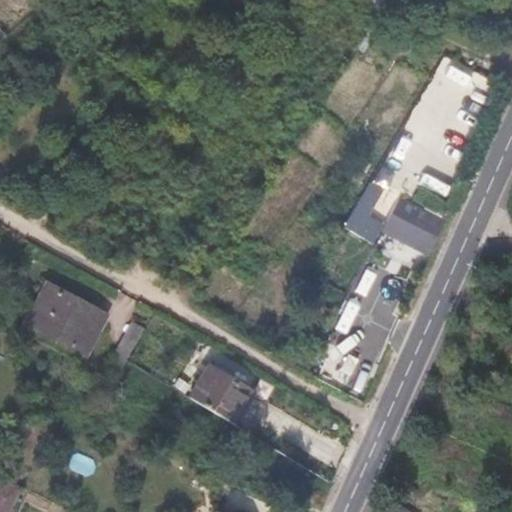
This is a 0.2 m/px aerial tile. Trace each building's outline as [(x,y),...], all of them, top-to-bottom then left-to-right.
[(415,60),(422,46),(408,39),(401,52),(415,60)] [(369,216),(384,190),(370,183),(343,228),(365,240),(377,220),(369,216)] [(402,239),(418,207),(399,197),(382,230),(402,239)] [(429,253),(443,220),(418,207),(402,239),(419,248),(429,253)] [(377,220),(365,240),(373,244),(384,225),(377,220)] [(80,362),(105,316),(47,286),(23,332),(52,347),(80,362)] [(483,302),(475,317),(499,329),(511,335),(511,306),(489,295),(485,303),(483,302)] [(319,334),(332,310),(319,303),(305,326),(319,334)] [(499,329),(475,317),(472,324),(496,336),(499,329)] [(129,322),(116,347),(128,354),(141,328),(129,322)] [(116,347),(104,370),(116,376),(128,354),(116,347)] [(331,362),(333,359),(316,350),(306,369),(322,379),(324,375),(331,362)] [(338,382),(345,369),(331,362),(324,375),(338,382)] [(233,424),(252,391),(209,365),(189,397),(233,424)] [(454,389),(431,378),(425,390),(450,401),(454,389)] [(16,406),(24,409),(29,397),(30,395),(22,392),(16,406)] [(24,409),(20,418),(29,422),(38,401),(29,397),(24,409)] [(12,414),(20,418),(24,409),(16,406),(12,414)] [(507,444),(511,433),(511,409),(504,406),(489,435),(507,444)] [(0,511),(9,511),(21,488),(0,477),(0,511)]
